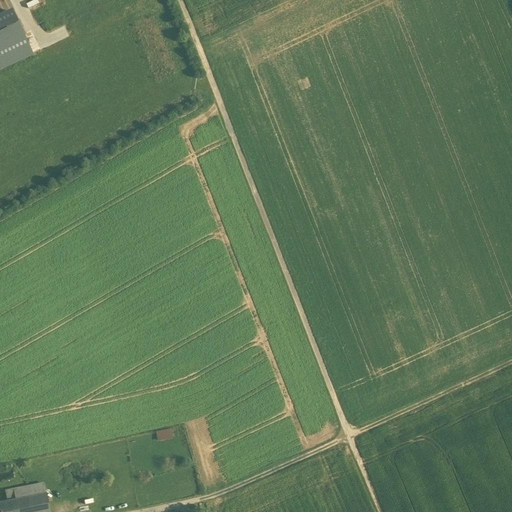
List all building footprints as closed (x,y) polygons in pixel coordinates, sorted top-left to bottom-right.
[(11,12),(0,17),(0,68),(31,53),(11,12)] [(160,441),(175,438),(173,428),(158,431),(160,441)] [(12,469),(0,471),(0,482),(15,479),(12,469)] [(29,487),(13,490),(15,501),(31,497),(29,487)] [(15,501),(0,503),(0,511),(49,511),(46,495),(31,497),(15,501)]
